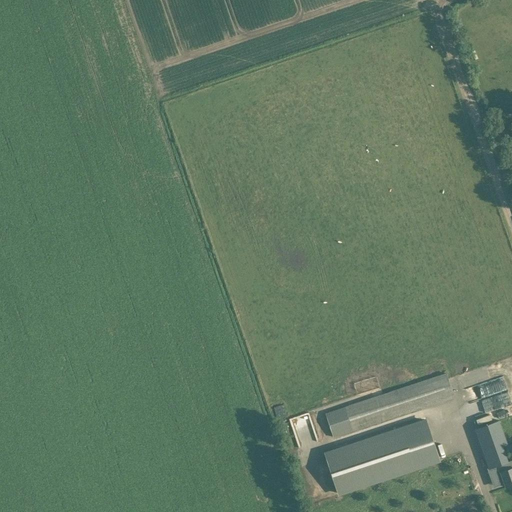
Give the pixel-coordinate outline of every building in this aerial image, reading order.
[(471,22),(478,49),(488,47),(481,19),(471,22)] [(477,58),(475,51),(470,52),(475,67),(482,65),(480,58),(477,58)] [(447,376),(343,409),(325,415),(333,438),(351,432),(454,398),(447,376)] [(504,379),(466,387),(468,400),(507,392),(504,379)] [(474,429),(484,456),(488,468),(494,484),(503,481),(506,488),(511,485),(511,459),(507,462),(502,450),(501,446),(506,444),(498,420),(474,429)] [(426,421),(325,455),(337,494),(439,460),(426,421)]
